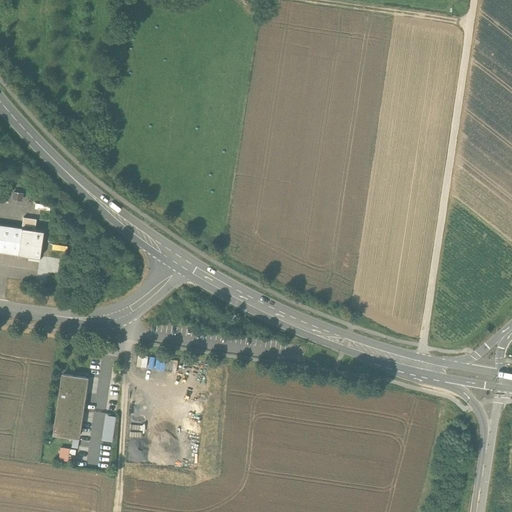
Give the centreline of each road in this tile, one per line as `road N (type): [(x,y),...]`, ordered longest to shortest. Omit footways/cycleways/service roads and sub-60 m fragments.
road 1 (track): [(421,358),(472,0)]
road 2 (secondary): [(455,367),(283,310),(187,259)]
road 3 (secondary): [(178,269),(343,350),(444,378)]
road 4 (unclassified): [(0,308),(75,319),(122,316),(178,269)]
road 5 (secondary): [(33,139),(99,209),(178,269)]
road 6 (secondary): [(187,259),(33,139)]
road 7 (track): [(127,340),(115,511)]
road 8 (track): [(316,0),(469,22)]
